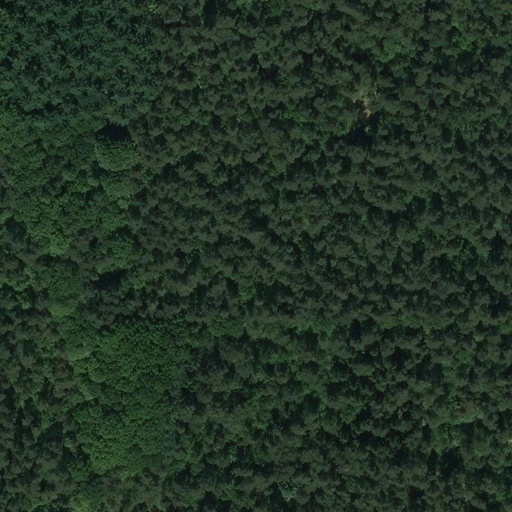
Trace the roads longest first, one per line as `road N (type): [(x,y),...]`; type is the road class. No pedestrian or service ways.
road 1 (track): [(511,107),(13,112)]
road 2 (track): [(0,71),(76,316),(91,403),(89,511)]
road 3 (track): [(76,316),(511,312)]
